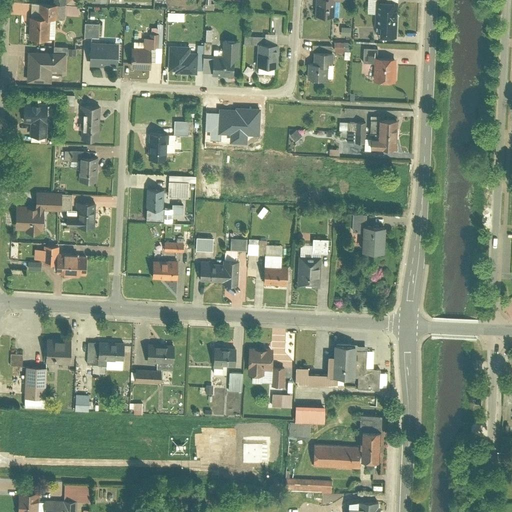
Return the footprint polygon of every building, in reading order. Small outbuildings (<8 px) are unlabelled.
[(33,1),(32,37),(53,38),(53,36),(58,36),(59,17),(62,17),(62,15),(69,15),(69,14),(82,14),(82,0),(55,0),(56,2),(33,1)] [(317,0),(317,15),(336,16),(336,0),(341,0),(347,0),(346,0),(317,0)] [(401,0),(370,0),(370,11),(377,11),(377,23),(387,23),(386,34),(400,35),(401,0)] [(168,20),(185,20),(185,11),(168,11),(168,20)] [(86,20),(85,35),(102,35),(102,21),(86,20)] [(132,41),(132,44),(132,65),(153,66),(153,60),(163,60),(164,23),(159,23),(159,27),(151,27),(151,36),(146,36),(146,41),(132,41)] [(343,25),(343,33),(353,33),(353,25),(343,25)] [(215,28),(207,28),(206,69),(216,70),(216,73),(238,74),(238,67),(243,67),(243,39),(226,38),(226,47),(215,47),(215,28)] [(257,34),(247,33),(247,42),(261,43),(260,65),(282,66),(283,42),(277,42),(278,34),(264,34),(264,30),(257,30),(257,34)] [(91,40),(91,63),(122,64),(123,41),(91,40)] [(353,40),(337,40),(337,50),(347,50),(346,58),(353,58),(353,40)] [(31,49),(30,80),(55,81),(55,68),(70,68),(71,44),(56,44),(56,49),(31,49)] [(198,47),(169,45),(168,74),(197,75),(198,47)] [(367,61),(378,62),(377,80),(400,81),(401,57),(382,56),(382,46),(367,45),(367,61)] [(309,63),(308,79),(333,79),(333,62),(335,62),(336,54),(333,53),(333,46),(314,46),(314,53),(315,53),(315,63),(309,63)] [(65,109),(76,110),(77,93),(65,93),(65,109)] [(25,100),(24,118),(33,118),(32,134),(49,135),(50,101),(25,100)] [(83,138),(100,139),(101,105),(80,105),(80,116),(83,117),(83,138)] [(219,106),(217,139),(258,141),(260,109),(219,106)] [(192,120),(178,119),(177,133),(191,133),(192,120)] [(397,120),(370,119),(369,147),(396,148),(397,120)] [(369,121),(339,120),(339,131),(350,131),(350,140),(368,141),(369,121)] [(296,142),(303,134),(296,129),(290,136),(296,142)] [(173,152),(174,135),(149,134),(148,159),(165,160),(166,152),(173,152)] [(86,149),(66,148),(65,158),(72,158),(71,164),(80,164),(79,180),(98,180),(99,156),(85,155),(86,149)] [(171,173),(170,196),(197,196),(198,174),(171,173)] [(166,188),(150,187),(149,220),(175,221),(175,214),(186,214),(187,203),(174,203),(174,206),(166,206),(166,188)] [(18,204),(17,225),(31,226),(31,230),(48,230),(48,208),(63,208),(63,189),(38,189),(37,204),(18,204)] [(76,209),(64,209),(64,219),(69,219),(69,226),(98,227),(99,203),(77,202),(76,209)] [(263,217),(269,209),(265,206),(259,214),(263,217)] [(384,225),(363,224),(364,212),(350,212),(349,231),(361,231),(360,250),(383,251),(384,225)] [(198,235),(197,248),(216,250),(216,236),(198,235)] [(249,237),(234,236),(233,248),(248,249),(249,237)] [(259,243),(251,242),(250,252),(267,253),(265,282),(291,283),(292,264),(285,264),(286,244),(270,243),(270,240),(260,239),(259,243)] [(314,245),(300,244),(299,285),(321,286),(322,256),(321,256),(321,253),(329,253),(329,239),(314,239),(314,245)] [(157,240),(157,250),(186,251),(186,241),(157,240)] [(35,248),(34,257),(44,258),(44,261),(57,262),(56,273),(86,274),(87,254),(60,253),(60,244),(44,244),(44,248),(35,248)] [(226,261),(202,260),(201,278),(226,279),(226,282),(242,283),(243,258),(239,258),(239,250),(226,249),(226,261)] [(156,258),(155,276),(181,277),(181,259),(156,258)] [(28,261),(28,269),(41,270),(42,262),(28,261)] [(47,337),(45,362),(74,363),(75,339),(47,337)] [(91,339),(90,362),(109,363),(109,368),(126,368),(126,363),(127,340),(91,339)] [(149,342),(147,363),(157,363),(156,369),(172,370),(173,364),(174,364),(175,344),(149,342)] [(361,376),(362,345),(338,344),(337,354),(342,354),(341,375),(361,376)] [(361,386),(383,387),(384,368),(369,367),(370,345),(362,345),(361,376),(361,386)] [(278,347),(251,346),(250,372),(267,373),(267,367),(277,367),(278,347)] [(213,347),(211,374),(225,374),(226,366),(234,366),(236,348),(213,347)] [(11,365),(23,365),(24,353),(12,352),(11,365)] [(301,365),(301,383),(341,384),(341,375),(342,354),(337,354),(332,354),(331,373),(313,372),(313,365),(301,365)] [(51,365),(29,364),(29,396),(51,396),(51,365)] [(277,384),(287,384),(287,368),(277,367),(277,384)] [(135,369),(135,380),(161,381),(162,370),(135,369)] [(245,370),(233,370),(232,390),(245,390),(245,370)] [(295,393),(275,392),(274,406),(294,407),(295,393)] [(79,398),(79,407),(92,407),(92,399),(79,398)] [(134,413),(143,412),(142,401),(133,402),(134,413)] [(329,404),(301,403),(301,421),(328,422),(329,404)] [(39,412),(39,423),(59,423),(59,413),(39,412)] [(358,429),(364,429),(379,430),(380,414),(359,413),(358,429)] [(313,423),(292,421),(291,434),(312,436),(313,423)] [(379,430),(364,429),(363,459),(380,460),(382,430),(379,430)] [(356,444),(317,443),(316,465),(361,466),(356,444)] [(334,479),(289,477),(288,489),(333,491),(334,479)] [(19,490),(18,511),(77,511),(78,501),(90,502),(90,484),(64,483),(64,500),(41,499),(41,491),(19,490)] [(377,507),(377,501),(347,500),(346,511),(378,511),(379,507),(377,507)]
